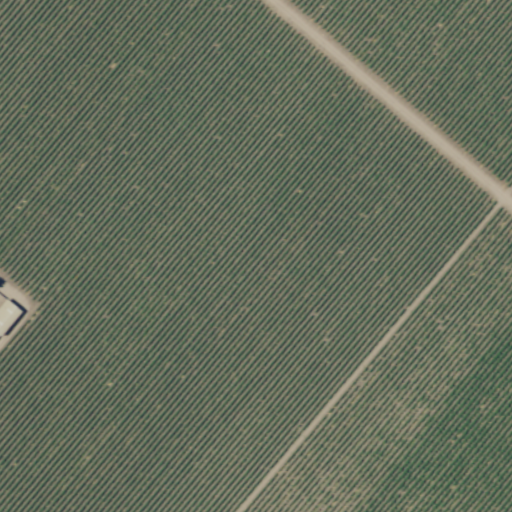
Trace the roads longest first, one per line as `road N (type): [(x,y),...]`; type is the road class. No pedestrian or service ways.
road 1 (track): [(236,511),(511,186)]
road 2 (track): [(272,0),(504,196)]
